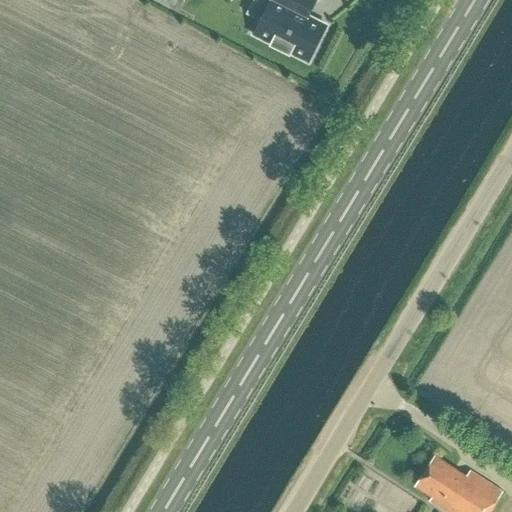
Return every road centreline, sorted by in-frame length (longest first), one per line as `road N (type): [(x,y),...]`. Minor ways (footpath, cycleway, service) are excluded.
road 1 (primary): [(163,511),(474,0)]
road 2 (unclassified): [(292,511),(511,152)]
